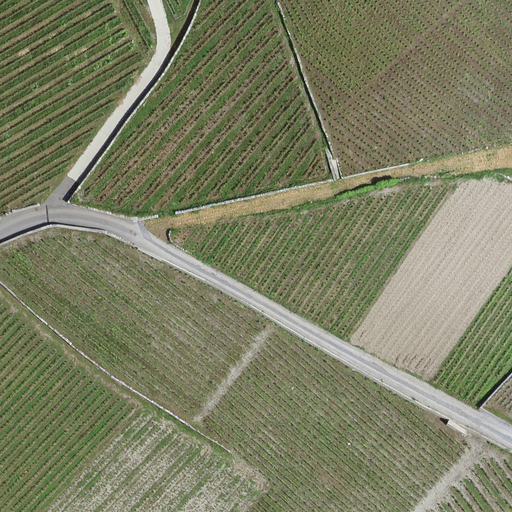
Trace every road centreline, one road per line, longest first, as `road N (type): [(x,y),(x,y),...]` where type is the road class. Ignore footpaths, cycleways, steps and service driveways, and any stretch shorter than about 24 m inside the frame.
road 1 (track): [(0,231),(51,216),(133,236),(511,440)]
road 2 (track): [(151,0),(163,56),(51,216)]
